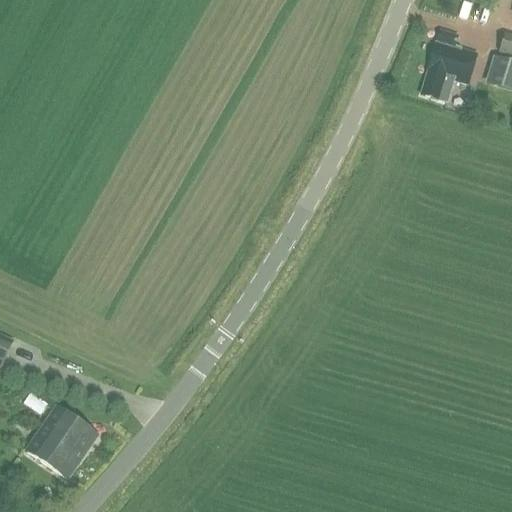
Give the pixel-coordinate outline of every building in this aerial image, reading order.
[(422,0),(421,4),(436,10),(439,0),(422,0)] [(467,88),(477,57),(454,50),(458,37),(440,31),(436,44),(420,97),(447,105),(451,94),(443,91),(446,81),(467,88)] [(511,36),(504,34),(498,54),(511,58),(511,36)] [(511,64),(494,59),(488,84),(511,90),(511,64)] [(0,362),(10,340),(0,335),(0,362)] [(57,411),(27,454),(66,482),(96,438),(57,411)]
